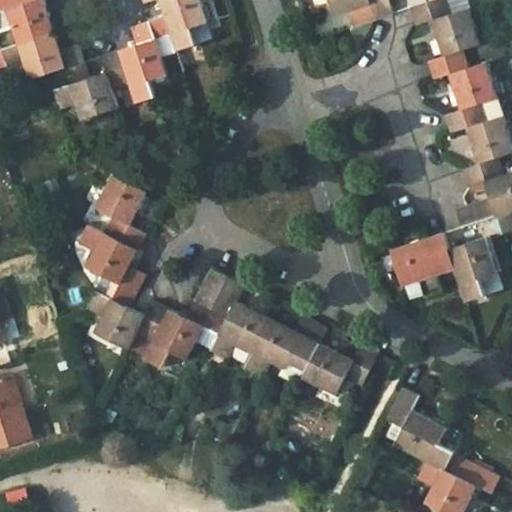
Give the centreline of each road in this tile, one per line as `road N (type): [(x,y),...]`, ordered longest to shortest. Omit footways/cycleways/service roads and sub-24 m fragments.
road 1 (residential): [(286,104),(237,124),(200,203),(220,238),(301,275),(340,278)]
road 2 (residential): [(428,203),(383,79),(286,104)]
road 3 (residential): [(511,387),(366,320),(340,278)]
road 4 (residential): [(340,278),(286,104)]
